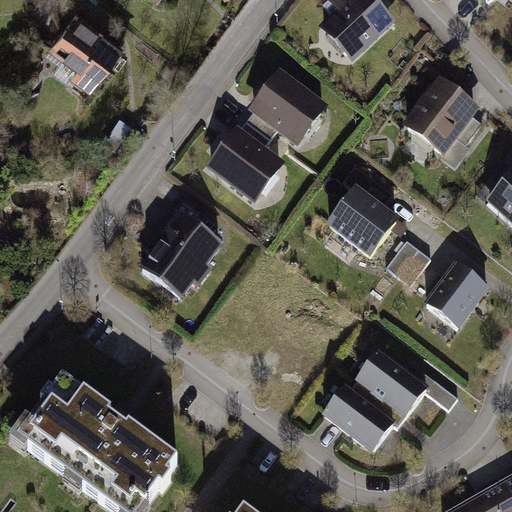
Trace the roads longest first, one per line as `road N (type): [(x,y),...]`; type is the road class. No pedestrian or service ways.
road 1 (residential): [(511,363),(491,431),(460,457),(390,489),(357,485),(68,271)]
road 2 (unclassified): [(272,0),(68,271)]
road 3 (residential): [(420,0),(511,96)]
